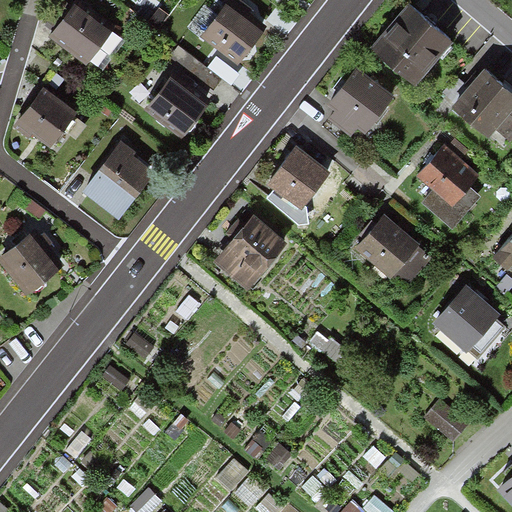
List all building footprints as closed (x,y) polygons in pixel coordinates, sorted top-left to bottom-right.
[(102,72),(125,42),(113,32),(116,27),(80,0),(73,10),(60,1),(46,19),(59,29),(51,40),(88,68),(91,64),(102,72)] [(231,0),(200,39),(237,68),(264,35),(245,20),(254,9),(241,0),(240,0),(237,4),(231,0)] [(406,0),(372,42),(416,78),(452,34),(410,0),(406,0)] [(160,10),(150,23),(160,30),(169,17),(160,10)] [(180,47),(170,61),(212,94),(223,80),(180,47)] [(511,81),(486,59),(452,96),(489,127),(493,122),(509,135),(511,131),(511,81)] [(363,127),(392,90),(357,62),(329,98),(337,104),(328,115),(348,130),(355,121),(363,127)] [(148,113),(185,140),(209,108),(188,93),(195,83),(184,76),(178,84),(172,80),(148,113)] [(33,135),(52,150),(77,117),(43,91),(15,128),(30,140),(33,135)] [(275,200),(293,213),(329,165),(296,140),(270,174),(286,186),(275,200)] [(83,196),(119,222),(153,176),(131,159),(134,155),(120,145),(83,196)] [(422,201),(452,228),(480,196),(470,187),(479,176),(444,145),(417,175),(432,189),(422,201)] [(215,253),(248,280),(287,234),(254,207),(242,221),(238,217),(228,228),(233,232),(215,253)] [(386,215),(358,249),(392,277),(396,272),(411,284),(432,258),(417,246),(420,243),(386,215)] [(511,264),(511,232),(491,258),(506,271),(511,264)] [(1,264),(28,298),(58,274),(41,253),(51,244),(44,236),(35,243),(32,239),(1,264)] [(511,276),(507,273),(497,285),(505,291),(511,283),(511,276)] [(467,353),(470,350),(478,357),(505,326),(498,320),(502,315),(467,284),(432,323),(467,353)] [(336,361),(348,346),(332,334),(329,338),(318,330),(310,341),(336,361)] [(423,416),(451,439),(467,420),(439,396),(423,416)] [(511,469),(499,481),(511,494),(511,469)]
